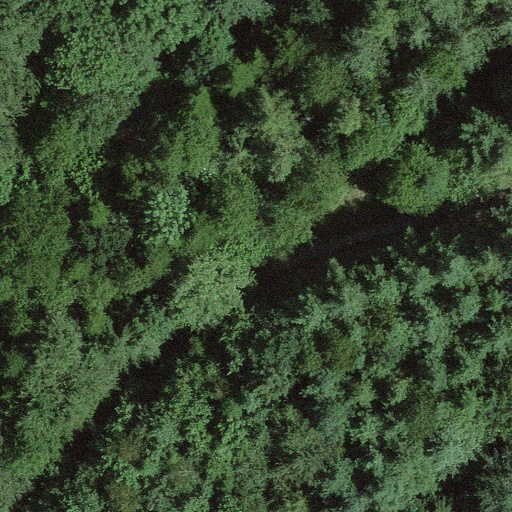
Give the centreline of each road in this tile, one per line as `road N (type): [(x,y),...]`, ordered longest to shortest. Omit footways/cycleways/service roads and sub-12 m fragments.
road 1 (track): [(511,198),(326,242),(237,291),(36,511)]
road 2 (track): [(326,242),(352,181),(511,49)]
